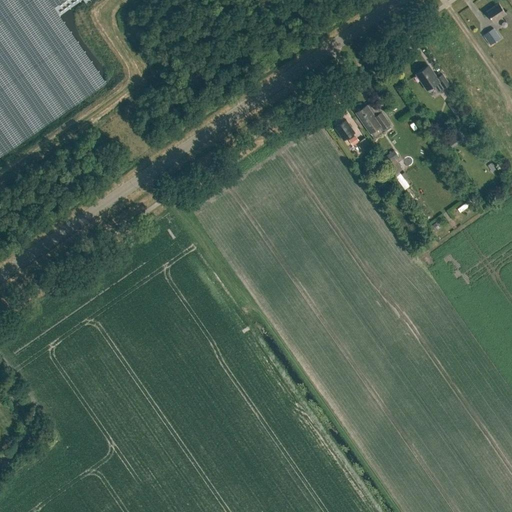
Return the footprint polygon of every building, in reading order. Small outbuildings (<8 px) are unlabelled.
[(505,12),(499,3),(486,12),(494,22),(503,16),(508,23),(511,20),(511,18),(507,11),(505,12)] [(494,28),(485,34),(491,44),(500,37),(494,28)] [(449,84),(442,74),(437,78),(429,66),(416,74),(427,90),(433,85),(438,92),(444,88),(449,84)] [(457,96),(448,102),(457,116),(466,110),(457,96)] [(367,105),(356,113),(370,133),(381,126),(383,129),(390,124),(381,112),(375,116),(367,105)] [(413,110),(419,120),(423,117),(417,107),(413,110)] [(335,127),(344,140),(355,133),(346,119),(335,127)] [(349,141),(352,145),(359,141),(356,136),(349,141)] [(370,149),(364,138),(358,142),(365,152),(370,149)] [(449,145),(452,150),(462,143),(459,138),(449,145)] [(382,159),(387,166),(398,157),(393,150),(382,159)]
